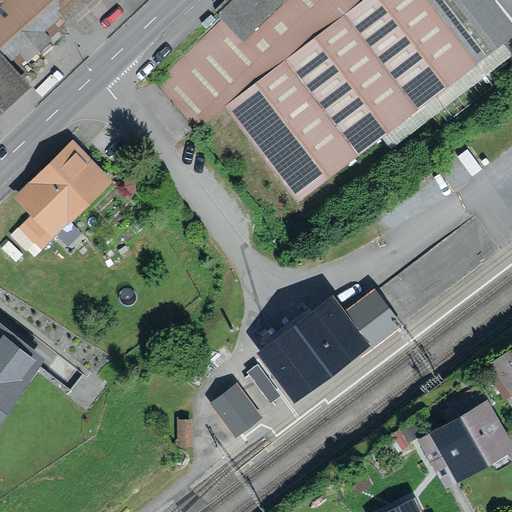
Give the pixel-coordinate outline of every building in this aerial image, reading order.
[(19,63),(64,23),(57,16),(43,0),(3,0),(0,3),(0,100),(20,83),(16,79),(25,71),(19,63)] [(43,0),(57,16),(74,0),(43,0)] [(226,106),(299,200),(477,63),(428,0),(361,0),(355,5),(350,0),(239,0),(153,83),(197,128),(226,106)] [(511,0),(428,0),(477,63),(511,34),(511,0)] [(511,52),(449,101),(461,117),(511,78),(511,52)] [(41,247),(60,228),(54,222),(99,178),(73,151),(27,196),(39,209),(21,227),(41,247)] [(373,299),(341,323),(330,308),(271,353),(296,386),(329,361),(334,366),(344,359),(340,353),(354,342),(359,348),(391,323),(373,299)] [(0,334),(0,400),(18,377),(15,375),(29,357),(0,334)] [(511,348),(494,361),(511,388),(511,348)] [(236,431),(256,416),(235,388),(215,403),(236,431)] [(454,456),(460,467),(502,444),(482,410),(424,443),(437,466),(454,456)]
